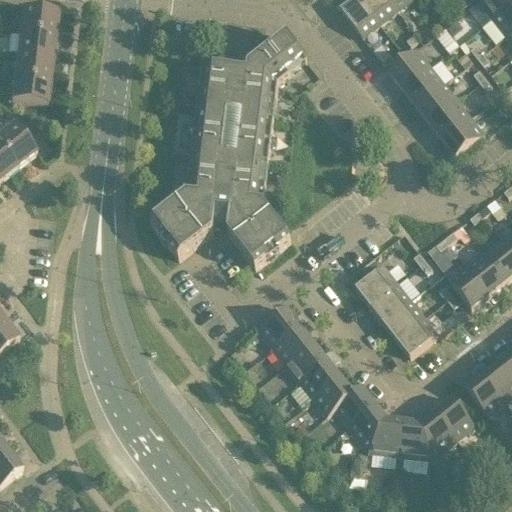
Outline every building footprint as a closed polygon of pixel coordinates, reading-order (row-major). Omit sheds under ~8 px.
[(383,0),(360,0),(358,2),(380,30),(397,17),(383,0)] [(383,0),(397,17),(414,4),(411,0),(383,0)] [(492,24),(511,8),(511,0),(486,0),(478,7),(492,24)] [(363,44),(380,30),(358,2),(340,16),(363,44)] [(511,36),(511,8),(492,24),(505,41),(511,36)] [(22,13),(19,37),(56,41),(59,17),(22,13)] [(456,25),(446,33),(451,40),(461,32),(456,25)] [(444,35),(435,42),(443,51),(452,44),(444,35)] [(53,63),(56,41),(19,37),(16,59),(53,63)] [(415,39),(406,46),(411,52),(419,45),(415,39)] [(263,212),(264,205),(278,91),(307,68),(288,43),(248,74),(247,79),(202,73),(186,202),(151,230),(179,265),(214,238),(217,209),(231,210),(228,240),(255,275),(291,247),(263,212)] [(470,55),(477,64),(483,59),(476,51),(470,55)] [(417,55),(388,77),(402,95),(431,73),(417,55)] [(50,86),(53,63),(16,59),(14,82),(50,86)] [(389,59),(381,66),(386,72),(394,65),(389,59)] [(464,59),(457,65),(465,74),(472,69),(465,61),(464,59)] [(490,68),(483,59),(477,64),(484,72),(490,68)] [(402,95),(416,112),(444,90),(431,73),(402,95)] [(473,80),(480,89),(486,84),(479,76),(473,80)] [(50,86),(14,82),(11,105),(47,110),(50,86)] [(492,93),(486,84),(480,89),(487,97),(492,93)] [(416,112),(429,129),(457,107),(444,90),(416,112)] [(429,129),(443,146),(471,124),(457,107),(429,129)] [(511,117),(506,110),(500,114),(506,123),(511,118),(511,117)] [(34,131),(20,123),(16,131),(29,139),(34,131)] [(471,124),(443,146),(457,164),(485,141),(471,124)] [(13,129),(0,138),(0,150),(18,173),(36,158),(16,131),(13,129)] [(0,186),(18,173),(0,150),(0,186)] [(491,217),(487,211),(478,218),(483,224),(491,217)] [(474,231),(483,224),(478,218),(470,225),(474,231)] [(465,249),(471,244),(461,232),(455,237),(465,249)] [(511,237),(501,246),(511,260),(511,237)] [(453,238),(444,245),(449,251),(457,244),(453,238)] [(444,245),(436,251),(441,257),(449,251),(444,245)] [(506,288),(511,283),(511,260),(501,246),(484,260),(506,288)] [(427,258),(436,269),(444,262),(441,257),(436,251),(427,258)] [(413,264),(420,272),(426,267),(419,259),(413,264)] [(484,260),(467,273),(489,301),(506,288),(484,260)] [(433,276),(426,267),(420,272),(427,280),(433,276)] [(369,312),(398,290),(384,272),(356,294),(369,312)] [(471,315),(489,301),(467,273),(449,287),(471,315)] [(398,290),(370,312),(383,329),(411,307),(411,306),(420,299),(407,283),(398,290)] [(441,297),(447,306),(453,301),(446,293),(441,297)] [(460,310),(453,301),(447,306),(454,314),(460,310)] [(411,307),(383,329),(396,346),(425,324),(411,307)] [(273,355),(301,332),(287,315),(259,337),(273,355)] [(439,341),(425,324),(396,346),(410,364),(439,341)] [(0,328),(0,359),(19,344),(4,325),(0,328)] [(314,349),(301,332),(273,355),(286,372),(314,349)] [(511,382),(511,347),(510,345),(505,350),(511,358),(500,367),(511,382)] [(314,349),(286,372),(299,389),(336,360),(332,354),(324,361),(314,349)] [(340,365),(336,360),(299,389),(313,406),(341,383),(332,372),(340,365)] [(482,368),(477,372),(505,408),(511,402),(511,382),(500,367),(489,376),(482,368)] [(487,422),(505,408),(477,372),(471,376),(478,385),(465,394),(487,422)] [(341,383),(313,406),(327,423),(335,417),(354,400),(350,394),(341,383)] [(363,394),(354,400),(335,417),(348,434),(376,411),(363,394)] [(435,418),(457,446),(475,432),(453,404),(435,418)] [(376,411),(348,434),(368,459),(387,425),(376,411)] [(432,466),(457,446),(435,418),(422,429),(432,466)] [(404,427),(387,425),(368,459),(400,462),(404,427)] [(400,462),(432,466),(422,429),(404,427),(400,462)] [(0,463),(9,456),(0,445),(0,463)] [(9,456),(0,463),(0,491),(22,474),(9,456)] [(355,479),(347,469),(337,477),(345,487),(355,479)] [(350,493),(363,494),(365,484),(354,483),(350,491),(350,493)] [(437,501),(438,490),(430,489),(429,500),(437,501)]
